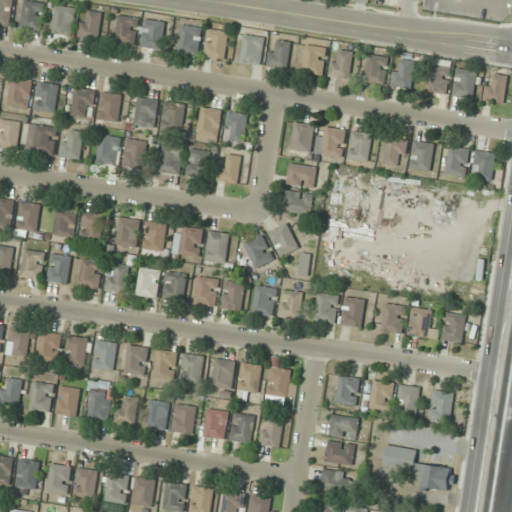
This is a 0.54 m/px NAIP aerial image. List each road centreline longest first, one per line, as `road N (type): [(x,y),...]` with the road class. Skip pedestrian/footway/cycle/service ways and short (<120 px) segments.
road 1 (residential): [(511,131),(0,50)]
road 2 (residential): [(511,378),(0,298)]
road 3 (tertiary): [(511,47),(209,0)]
road 4 (residential): [(297,475),(0,428)]
road 5 (residential): [(255,211),(0,171)]
road 6 (residential): [(293,511),(317,346)]
road 7 (secondary): [(491,511),(511,378)]
